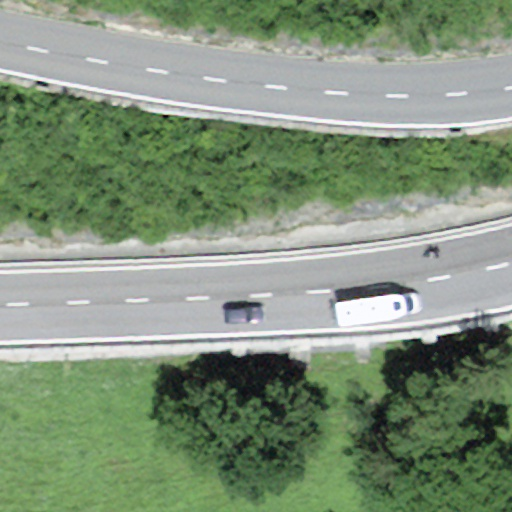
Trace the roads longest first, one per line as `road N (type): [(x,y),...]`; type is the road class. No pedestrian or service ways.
road 1 (primary): [(0,40),(287,88),(409,99),(511,92)]
road 2 (primary): [(511,273),(356,299),(0,308)]
